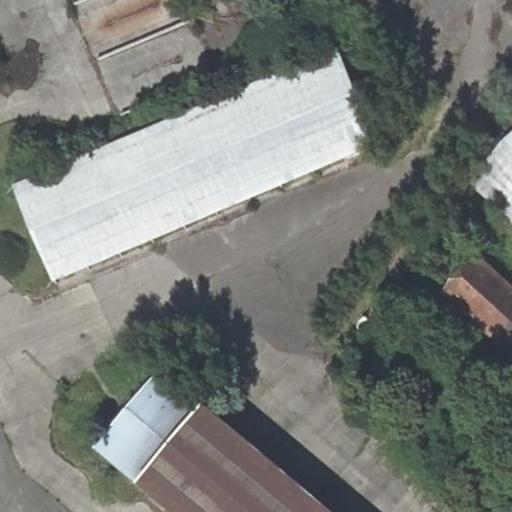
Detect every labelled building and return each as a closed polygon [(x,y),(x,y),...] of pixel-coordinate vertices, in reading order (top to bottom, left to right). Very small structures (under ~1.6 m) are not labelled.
[(346,162),(379,147),(339,54),(306,68),(346,162)] [(54,286),(346,162),(306,68),(61,172),(45,179),(14,192),(54,286)] [(511,142),(471,187),(511,224),(511,142)] [(39,165),(45,179),(61,172),(54,158),(39,165)] [(442,297),(511,362),(511,296),(474,260),(442,297)] [(144,493),(209,414),(162,375),(97,454),(144,493)] [(325,511),(209,414),(144,493),(166,511),(325,511)]
